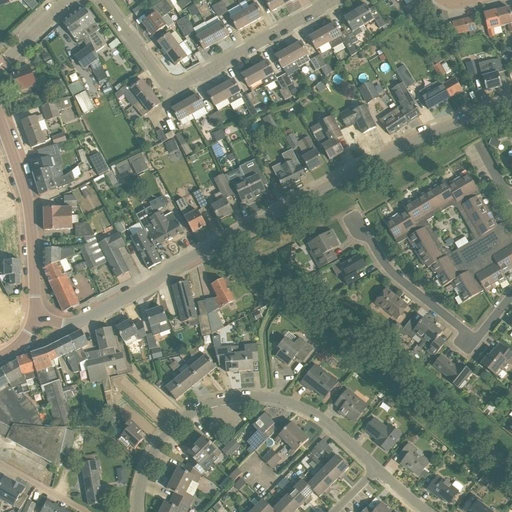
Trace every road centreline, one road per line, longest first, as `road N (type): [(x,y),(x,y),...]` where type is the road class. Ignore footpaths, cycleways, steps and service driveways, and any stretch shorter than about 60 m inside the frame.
road 1 (residential): [(511,468),(225,238)]
road 2 (residential): [(138,511),(143,475),(162,437),(185,414),(227,398),(267,396),(310,410),(379,470)]
road 3 (unclassified): [(225,238),(448,125),(511,106)]
road 4 (residential): [(101,0),(173,85),(329,0)]
road 5 (residential): [(511,295),(476,340),(395,277),(356,222)]
road 6 (unclassified): [(35,319),(81,320),(225,238)]
road 7 (tertiary): [(35,319),(31,216),(0,118)]
